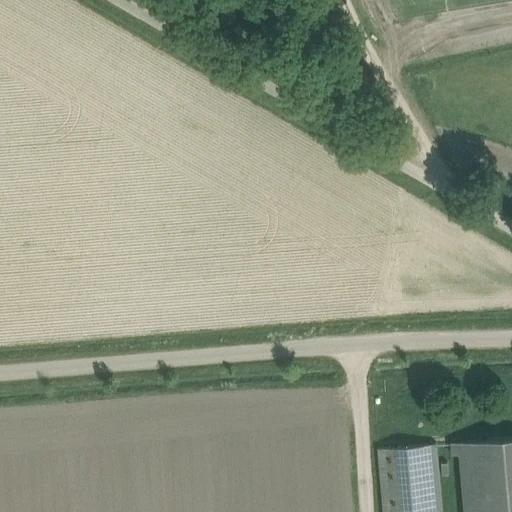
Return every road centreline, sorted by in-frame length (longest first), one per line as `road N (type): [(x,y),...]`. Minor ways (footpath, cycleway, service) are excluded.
road 1 (unclassified): [(0,377),(511,339)]
road 2 (unclassified): [(511,231),(114,0)]
